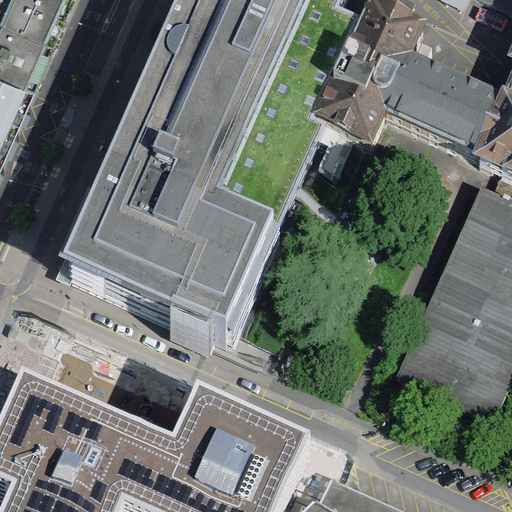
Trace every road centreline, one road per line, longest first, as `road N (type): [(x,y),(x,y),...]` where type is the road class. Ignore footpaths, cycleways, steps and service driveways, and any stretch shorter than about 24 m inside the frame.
road 1 (unclassified): [(0,293),(477,511)]
road 2 (tertiary): [(0,219),(98,0)]
